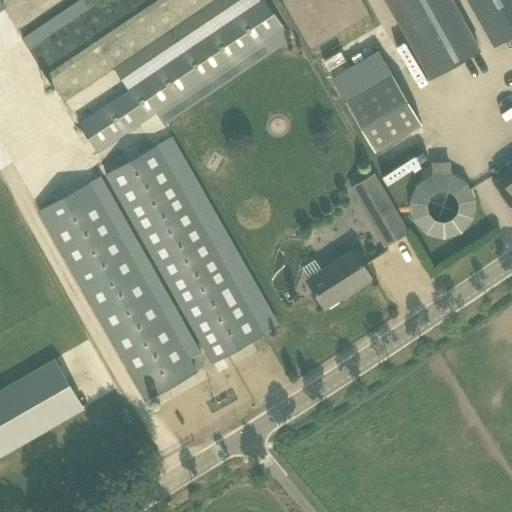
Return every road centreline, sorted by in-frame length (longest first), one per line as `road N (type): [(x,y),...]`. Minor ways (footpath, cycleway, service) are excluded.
road 1 (tertiary): [(251,433),(511,260)]
road 2 (tertiary): [(124,511),(251,433)]
